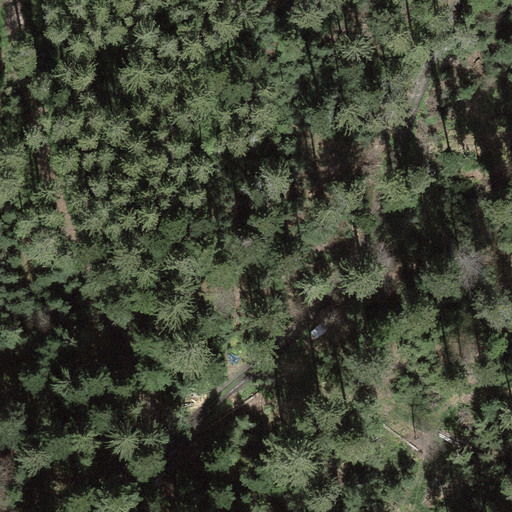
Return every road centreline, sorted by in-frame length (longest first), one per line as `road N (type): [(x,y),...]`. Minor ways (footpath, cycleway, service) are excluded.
road 1 (track): [(452,0),(352,257),(220,389),(142,511)]
road 2 (track): [(0,17),(34,135),(167,471)]
